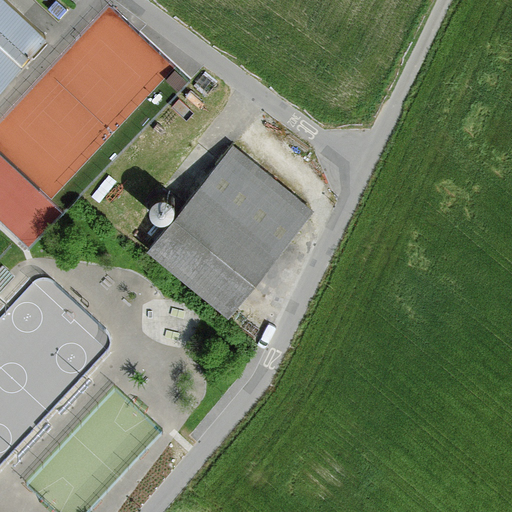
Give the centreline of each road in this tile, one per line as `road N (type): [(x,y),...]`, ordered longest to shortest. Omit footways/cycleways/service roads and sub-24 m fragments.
road 1 (residential): [(153,511),(264,375),(364,173)]
road 2 (residential): [(364,173),(130,0)]
road 3 (unclassified): [(364,173),(447,0)]
